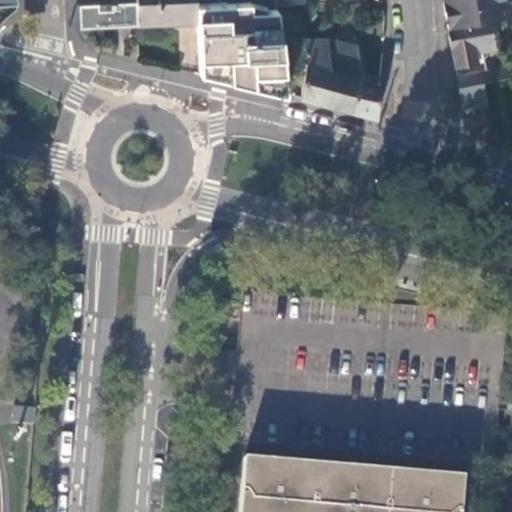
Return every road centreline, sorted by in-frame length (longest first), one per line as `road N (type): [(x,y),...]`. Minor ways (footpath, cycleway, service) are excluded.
road 1 (secondary): [(179,175),(511,266)]
road 2 (secondary): [(115,179),(85,511)]
road 3 (secondary): [(135,511),(164,184)]
road 4 (secondary): [(419,150),(280,128),(198,127)]
road 5 (tertiary): [(415,0),(419,150)]
